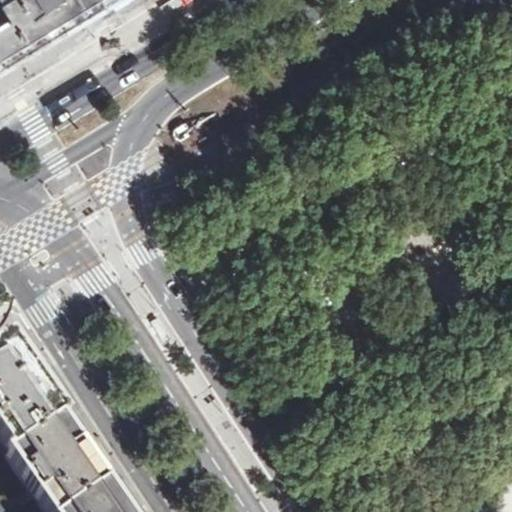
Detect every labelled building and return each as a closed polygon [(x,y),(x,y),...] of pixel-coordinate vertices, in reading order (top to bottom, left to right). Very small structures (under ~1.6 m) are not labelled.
[(0,32),(0,44),(13,66),(58,39),(122,0),(13,0),(11,5),(21,20),(0,32)] [(152,302),(144,307),(159,330),(167,325),(152,302)] [(323,335),(306,307),(293,315),(310,342),(323,335)] [(0,445),(8,457),(58,424),(62,421),(8,343),(0,347),(0,445)] [(202,382),(187,361),(181,366),(195,386),(202,382)] [(41,511),(70,511),(103,489),(58,424),(8,457),(5,459),(41,511)] [(112,460),(98,439),(91,444),(105,465),(112,460)] [(119,511),(103,489),(70,511),(119,511)] [(138,511),(148,511),(134,492),(128,497),(138,511)]
